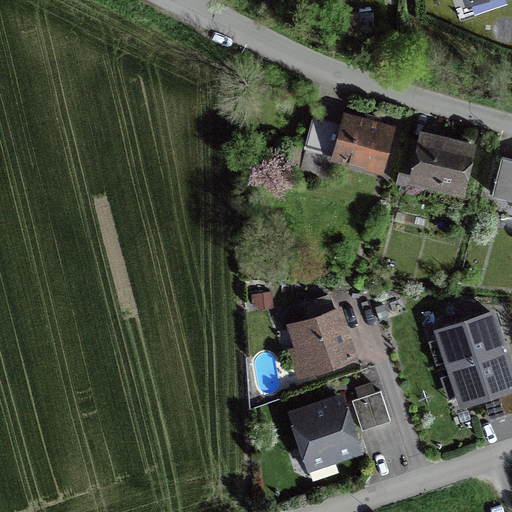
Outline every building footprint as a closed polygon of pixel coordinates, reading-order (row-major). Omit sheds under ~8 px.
[(453,0),(455,4),(465,1),(466,4),(471,3),(475,14),(508,3),(506,0),(453,0)] [(374,24),(374,10),(354,11),(354,24),(374,24)] [(338,121),(312,114),(303,146),(383,169),(397,123),(381,118),(382,115),(365,110),(364,113),(342,107),(338,121)] [(408,173),(398,171),(396,181),(413,185),(415,179),(464,191),(477,139),(420,125),(408,173)] [(511,155),(501,152),(491,192),(508,196),(508,199),(511,200),(511,155)] [(274,307),(272,290),(251,292),(252,309),(274,307)] [(306,313),(286,320),(294,344),(287,346),(298,375),(329,364),(331,368),(354,359),(353,357),(359,355),(341,302),(334,304),(330,291),(302,301),(306,313)] [(375,306),(379,317),(388,314),(384,303),(375,306)] [(457,394),(460,405),(511,388),(511,354),(509,345),(505,333),(496,305),(433,325),(437,335),(428,338),(429,341),(419,344),(426,364),(435,361),(436,362),(445,359),(447,365),(449,371),(440,374),(441,376),(431,380),(437,400),(457,394)] [(362,429),(391,420),(381,389),(375,391),(372,380),(355,385),(359,395),(352,398),(362,429)] [(345,390),(288,407),(307,469),(310,468),(313,479),(339,471),(336,460),(364,451),(345,390)]
